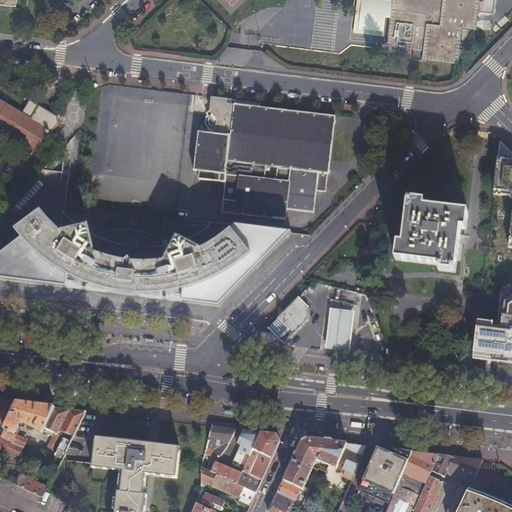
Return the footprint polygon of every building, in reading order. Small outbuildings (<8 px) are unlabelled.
[(386,16),(390,16),(392,0),(356,0),(353,31),(383,35),(386,16)] [(392,0),(390,16),(386,45),(413,48),(412,57),(422,58),(422,59),(458,63),(460,47),(469,48),(472,28),(490,30),(491,20),(477,18),(478,11),(492,13),(493,0),(392,0)] [(224,187),(222,203),(222,204),(221,212),(233,214),(234,214),(235,214),(246,215),(247,216),(247,215),(259,216),(259,217),(271,218),(272,218),(284,219),(284,220),(285,220),(285,219),(284,219),(285,209),(313,212),(316,190),(325,191),(327,174),(328,174),(328,173),(329,161),(329,160),(330,149),(331,149),(331,148),(330,148),(332,136),(333,124),(334,124),(333,124),(334,117),(334,116),(333,116),(321,115),(309,114),(309,113),(308,113),(308,114),(297,112),(296,112),(284,111),(284,110),(284,111),(272,109),(271,109),(259,108),(259,103),(210,97),(209,111),(205,114),(206,115),(205,116),(205,117),(204,119),(204,120),(204,122),(204,124),(204,125),(205,126),(206,128),(206,134),(197,133),(196,145),(196,146),(195,158),(194,158),(194,159),(193,171),(199,172),(198,179),(224,182),(224,187),(223,187),(224,187)] [(0,129),(35,150),(58,125),(56,117),(29,100),(21,114),(0,101),(0,129)] [(511,152),(500,142),(493,194),(509,196),(511,199),(511,215),(510,233),(511,240),(511,152)] [(219,307),(292,233),(248,228),(239,226),(213,223),(209,223),(208,228),(202,233),(196,236),(191,239),(184,241),(178,236),(172,243),(166,245),(161,246),(155,246),(151,247),(142,247),(135,246),(130,245),(123,244),(110,241),(105,239),(94,235),(91,233),(89,225),(80,227),(72,222),(66,216),(64,213),(63,213),(67,182),(61,181),(62,173),(51,172),(57,165),(57,162),(57,161),(54,159),(4,214),(22,226),(16,230),(23,238),(0,255),(0,279),(62,287),(68,288),(68,277),(78,282),(84,285),(91,288),(99,291),(107,292),(114,294),(124,295),(141,297),(149,297),(168,295),(175,294),(184,291),(182,303),(213,307),(219,307)] [(425,203),(408,201),(403,245),(398,244),(396,260),(439,265),(438,270),(455,272),(460,229),(465,229),(467,212),(425,207),(425,203)] [(132,213),(129,213),(129,217),(128,223),(136,224),(137,214),(132,213)] [(310,293),(319,284),(313,283),(307,289),(310,293)] [(497,324),(477,321),(472,357),(511,361),(511,289),(508,289),(501,294),(497,324)] [(268,328),(284,344),(307,321),(309,307),(299,297),(268,328)] [(326,349),(349,352),(354,312),(331,310),(326,349)] [(6,425),(17,403),(7,401),(0,400),(0,422),(1,423),(6,425)] [(45,428),(56,407),(17,403),(6,425),(4,429),(3,430),(17,436),(21,428),(18,427),(20,422),(43,432),(45,428)] [(86,411),(56,407),(45,428),(55,433),(45,454),(51,457),(62,436),(58,434),(59,431),(74,436),(86,411)] [(214,421),(213,427),(225,428),(235,430),(236,424),(214,421)] [(213,427),(212,427),(206,446),(206,448),(204,454),(214,456),(210,460),(206,470),(210,471),(214,463),(215,462),(218,458),(226,447),(235,430),(225,428),(213,427)] [(214,463),(210,471),(236,483),(253,450),(253,449),(261,433),(249,431),(243,431),(237,444),(242,446),(235,460),(233,464),(231,469),(215,462),(214,463)] [(13,437),(3,432),(1,434),(1,435),(12,440),(13,437)] [(253,450),(236,483),(236,485),(255,494),(280,441),(276,434),(261,433),(253,449),(253,450)] [(21,445),(12,440),(1,435),(0,437),(0,450),(15,458),(18,452),(21,445)] [(63,459),(71,441),(64,438),(55,455),(63,459)] [(347,443),(308,438),(301,442),(284,480),(300,488),(300,489),(302,490),(302,489),(315,462),(318,463),(319,461),(328,465),(336,469),(337,466),(347,443)] [(175,477),(178,451),(95,441),(92,467),(122,471),(120,492),(117,492),(114,511),(143,511),(145,495),(142,495),(145,474),(175,477)] [(354,474),(367,446),(347,443),(337,466),(336,469),(341,471),(343,469),(354,474)] [(370,463),(358,490),(389,504),(413,452),(377,447),(370,463)] [(432,471),(439,455),(426,453),(413,452),(389,504),(385,511),(413,511),(429,476),(432,471)] [(446,473),(463,480),(464,478),(472,481),(482,460),(461,458),(439,455),(432,471),(433,472),(444,477),(446,473)] [(203,468),(200,467),(200,480),(206,483),(239,497),(238,500),(250,505),(255,494),(236,485),(236,483),(210,471),(206,470),(203,468)] [(354,474),(343,469),(341,471),(344,472),(342,476),(352,480),(354,474)] [(45,493),(48,488),(22,476),(17,486),(43,498),(45,493)] [(431,477),(429,476),(413,511),(431,511),(433,509),(438,498),(435,497),(442,482),(431,477)] [(294,501),(300,489),(300,488),(284,480),(269,511),(288,511),(293,501),(294,501)] [(457,511),(467,492),(459,488),(447,511),(457,511)] [(511,511),(511,507),(506,504),(503,503),(501,502),(492,498),(483,494),(479,493),(474,491),(472,491),(468,489),(467,492),(457,511),(511,511)] [(195,503),(196,504),(210,509),(211,507),(213,503),(221,507),(222,508),(225,502),(200,491),(198,496),(195,503)]
